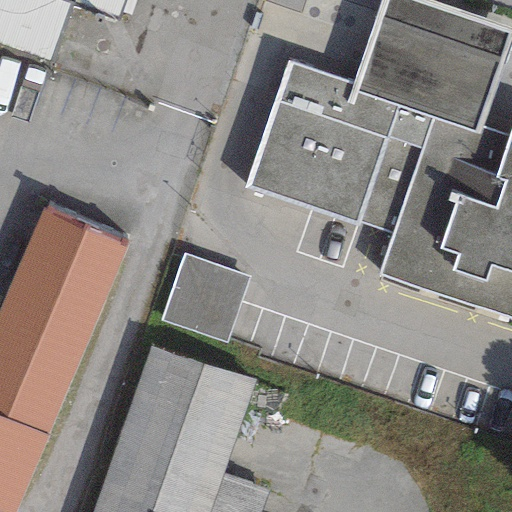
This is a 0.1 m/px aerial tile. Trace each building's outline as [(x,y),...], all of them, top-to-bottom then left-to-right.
[(0,0),(0,47),(49,65),(71,5),(57,0),(0,0)] [(57,0),(71,5),(116,20),(122,0),(57,0)] [(380,0),(372,24),(349,90),(473,133),(497,64),(509,29),(424,0),(380,0)] [(505,136),(286,62),(243,186),(276,197),(390,236),(377,273),(511,319),(511,273),(489,266),(483,285),(451,274),(458,254),(440,248),(457,199),(491,211),(501,180),(491,177),(505,136)] [(511,124),(510,124),(505,136),(491,177),(501,180),(491,211),(457,199),(440,248),(458,254),(451,274),(483,285),(489,266),(511,273),(511,124)] [(11,511),(124,248),(37,211),(0,298),(0,511),(11,511)] [(249,280),(181,256),(157,322),(225,346),(249,280)] [(254,381),(149,345),(90,511),(259,511),(266,493),(220,477),(254,381)]
